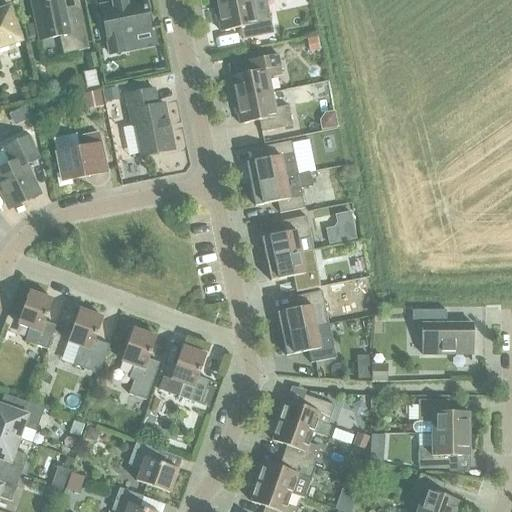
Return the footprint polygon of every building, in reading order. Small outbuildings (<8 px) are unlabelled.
[(45,0),(31,3),(39,41),(60,37),(63,55),(90,49),(82,16),(67,19),(63,0),(45,0)] [(100,7),(110,55),(124,52),(122,40),(151,34),(144,0),(132,0),(126,1),(126,0),(121,0),(113,2),(113,4),(100,7)] [(212,0),(215,9),(254,1),(258,0),(212,0)] [(254,1),(215,9),(217,22),(219,22),(221,32),(240,29),(243,40),(274,34),(270,14),(257,16),(254,1)] [(0,48),(22,41),(10,7),(0,10),(0,48)] [(231,88),(234,102),(273,94),(269,78),(282,76),(278,55),(247,62),(250,73),(230,77),(233,88),(231,88)] [(135,127),(141,157),(175,151),(171,133),(169,133),(167,123),(169,123),(165,104),(158,106),(155,90),(125,96),(132,127),(135,127)] [(273,94),(234,102),(236,115),(238,115),(240,125),(259,121),(262,133),(293,127),(289,106),(276,109),(273,94)] [(107,173),(99,134),(78,138),(77,134),(53,139),(60,173),(57,174),(59,187),(72,185),(72,181),(107,173)] [(12,164),(0,169),(0,188),(10,209),(39,195),(25,166),(38,159),(28,137),(4,148),(12,164)] [(298,176),(295,164),(291,142),(266,147),(269,159),(246,164),(251,185),(298,176)] [(310,173),(298,176),(251,185),(255,207),(278,203),(280,214),(305,209),(301,189),(313,186),(310,173)] [(262,238),(266,260),(301,253),(298,241),(311,238),(306,217),(282,222),(284,234),(262,238)] [(301,253),(266,260),(271,282),(293,277),(296,293),(321,288),(316,263),(303,265),(301,253)] [(18,325),(30,329),(25,342),(47,350),(56,326),(45,322),(53,300),(29,292),(18,325)] [(277,313),(282,335),(316,328),(314,316),(326,313),(322,292),(297,297),(299,309),(277,313)] [(68,343),(80,347),(75,360),(86,364),(84,370),(99,375),(110,346),(95,341),(103,318),(79,310),(68,343)] [(412,311),(412,325),(422,325),(423,356),(473,356),(473,324),(447,324),(446,311),(412,311)] [(329,325),(316,328),(282,335),(286,357),(308,352),(311,364),(336,359),(329,325)] [(121,362),(133,367),(129,380),(134,381),(129,395),(146,401),(160,364),(149,360),(157,338),(133,329),(121,362)] [(163,377),(159,390),(179,397),(178,397),(201,405),(208,408),(215,389),(208,387),(209,382),(199,378),(206,356),(183,347),(171,380),(163,377)] [(386,382),(386,366),(370,366),(370,382),(386,382)] [(0,406),(0,432),(18,439),(23,427),(36,432),(44,409),(4,395),(0,407),(0,406)] [(287,402),(280,422),(312,433),(326,438),(329,430),(328,426),(335,406),(305,396),(301,407),(287,402)] [(418,436),(432,435),(470,435),(470,413),(449,413),(449,401),(418,401),(418,422),(415,424),(412,427),(412,431),(415,434),(418,436)] [(287,447),(283,457),(313,468),(320,448),(308,444),(312,433),(280,422),(273,442),(287,447)] [(0,472),(19,479),(28,456),(14,452),(18,439),(0,432),(0,472)] [(432,435),(432,448),(419,448),(419,469),(449,469),(449,457),(470,457),(470,435),(432,435)] [(128,465),(141,470),(136,482),(170,494),(178,470),(156,462),(160,451),(136,443),(128,465)] [(265,463),(258,483),(291,494),(304,499),(314,468),(313,468),(283,457),(279,468),(265,463)] [(62,475),(82,485),(91,468),(71,458),(62,475)] [(0,498),(11,502),(19,479),(0,472),(0,498)] [(422,499),(418,511),(421,511),(457,511),(461,502),(441,496),(445,484),(420,475),(413,496),(422,499)] [(265,508),(263,511),(297,511),(298,509),(287,505),(290,494),(258,483),(251,503),(265,508)] [(112,511),(113,511),(149,511),(140,508),(143,497),(120,489),(112,511)]
